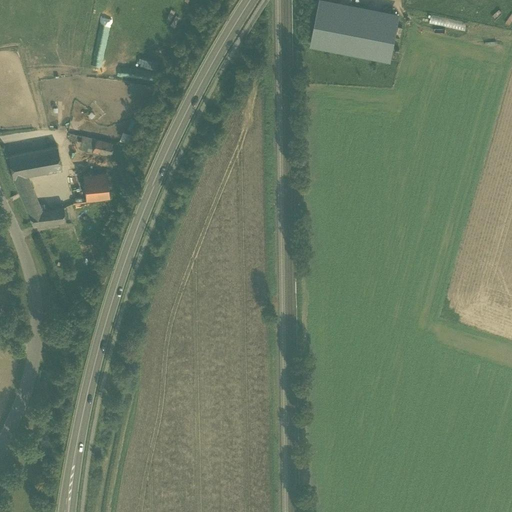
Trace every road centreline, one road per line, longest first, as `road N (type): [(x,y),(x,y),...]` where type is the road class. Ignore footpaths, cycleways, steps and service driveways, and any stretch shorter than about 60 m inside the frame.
road 1 (primary): [(66,511),(86,388),(133,228),(170,139),(247,0)]
road 2 (residential): [(0,196),(30,280),(35,329),(29,375),(0,448)]
